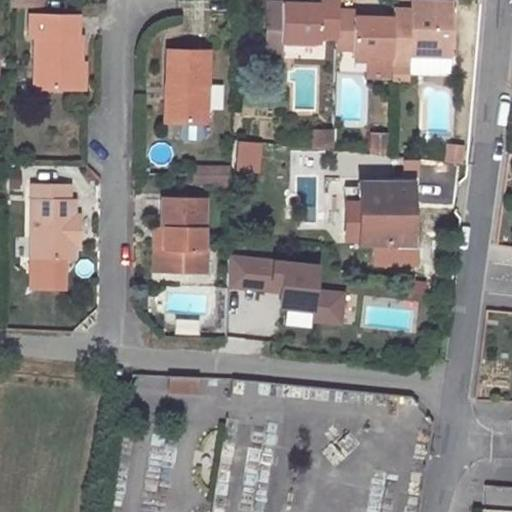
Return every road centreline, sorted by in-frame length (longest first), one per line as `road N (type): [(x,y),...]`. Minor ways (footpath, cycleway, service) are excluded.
road 1 (residential): [(448,387),(497,0)]
road 2 (residential): [(119,353),(118,0)]
road 3 (residential): [(119,353),(448,387)]
road 4 (residential): [(429,511),(448,387)]
